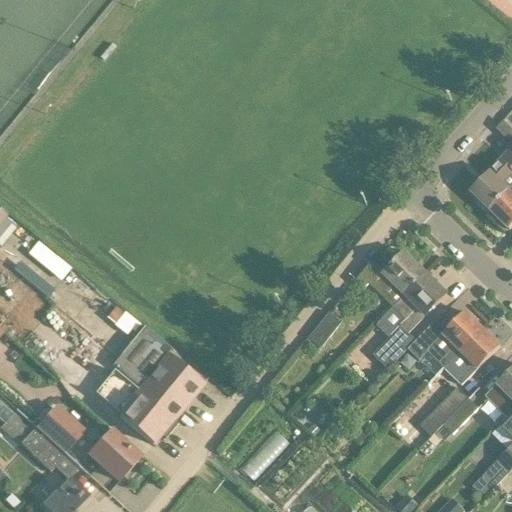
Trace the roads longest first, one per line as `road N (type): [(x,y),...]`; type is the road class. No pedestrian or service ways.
road 1 (residential): [(155,511),(385,226),(414,201)]
road 2 (unknown): [(190,469),(92,397),(33,377),(0,351)]
road 3 (residential): [(414,201),(511,87)]
road 4 (residential): [(511,297),(414,201)]
